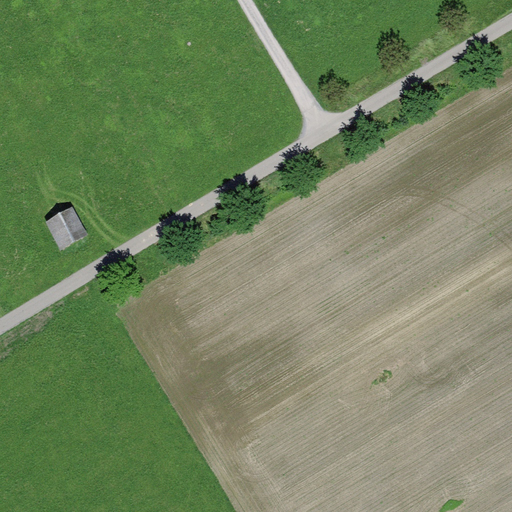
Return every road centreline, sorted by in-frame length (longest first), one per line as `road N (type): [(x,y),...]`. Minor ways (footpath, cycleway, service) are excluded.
road 1 (track): [(511,22),(0,326)]
road 2 (track): [(323,135),(246,0)]
